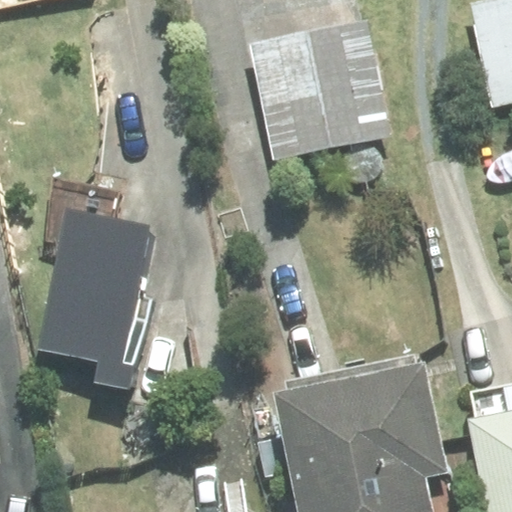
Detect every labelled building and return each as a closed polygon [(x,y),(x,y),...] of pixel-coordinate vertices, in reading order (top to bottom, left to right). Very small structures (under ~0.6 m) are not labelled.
[(511,0),(476,7),(496,110),(511,106),(511,0)] [(257,49),(279,163),(396,140),(373,26),(257,49)] [(79,215),(45,352),(108,368),(103,387),(136,395),(142,371),(139,371),(156,303),(143,300),(160,234),(79,215)] [(296,399),(287,401),(308,511),(439,511),(434,481),(457,477),(436,368),(426,370),(424,359),(293,384),(296,399)] [(511,511),(511,389),(479,396),(484,423),(479,425),(496,511),(511,511)]
